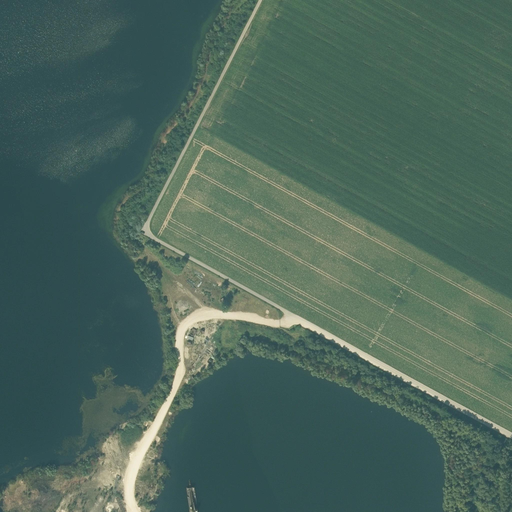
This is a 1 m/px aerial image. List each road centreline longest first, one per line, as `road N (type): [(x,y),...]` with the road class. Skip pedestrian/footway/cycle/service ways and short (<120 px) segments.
road 1 (track): [(511,436),(142,232),(260,0)]
road 2 (track): [(285,323),(209,311),(191,320),(180,337),(171,395),(134,463),(135,511)]
